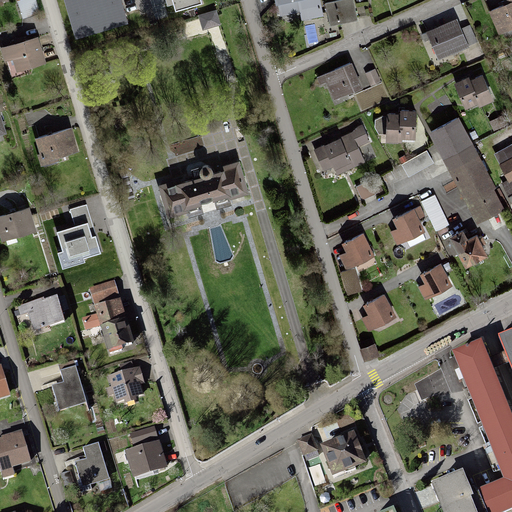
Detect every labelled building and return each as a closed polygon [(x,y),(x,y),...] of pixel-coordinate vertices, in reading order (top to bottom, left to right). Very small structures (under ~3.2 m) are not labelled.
[(14,0),(21,20),(42,14),(37,0),(14,0)] [(128,25),(120,0),(64,0),(75,39),(128,25)] [(202,4),(200,0),(165,0),(168,6),(174,4),(176,11),(202,4)] [(317,0),(274,0),(277,14),(302,8),(303,21),(320,20),(317,0)] [(353,2),(328,6),(331,26),(356,22),(353,2)] [(509,7),(490,14),(498,36),(511,30),(511,3),(508,5),(509,7)] [(216,14),(199,18),(202,29),(218,26),(216,14)] [(457,22),(428,34),(439,59),(468,47),(457,22)] [(38,41),(8,50),(15,75),(45,66),(38,41)] [(351,65),(318,80),(321,86),(327,83),(336,101),(362,90),(351,65)] [(468,80),(455,86),(466,112),(479,106),(480,108),(492,103),(482,79),(470,84),(468,80)] [(400,117),(387,117),(387,142),(399,142),(399,138),(413,138),(413,114),(400,114),(400,117)] [(502,119),(492,124),(495,130),(505,125),(502,119)] [(504,211),(458,121),(430,135),(476,225),(504,211)] [(362,129),(315,152),(325,171),(332,168),(336,176),(364,162),(357,149),(369,143),(362,129)] [(72,133),(36,141),(41,164),(77,156),(72,133)] [(510,183),(504,186),(511,201),(511,162),(502,168),(510,183)] [(240,165),(161,187),(168,214),(247,193),(240,165)] [(434,198),(422,204),(437,233),(448,227),(434,198)] [(86,205),(70,210),(75,227),(57,233),(63,252),(58,253),(63,269),(85,262),(84,259),(101,253),(86,205)] [(29,212),(0,220),(0,239),(2,246),(36,236),(29,212)] [(390,235),(396,247),(424,233),(414,214),(395,224),(399,230),(390,235)] [(463,235),(450,241),(464,271),(486,260),(476,239),(467,243),(463,235)] [(340,258),(346,270),(373,256),(364,238),(345,247),(348,254),(340,258)] [(419,291),(425,303),(452,289),(443,270),(424,280),(427,287),(419,291)] [(116,286),(90,293),(97,317),(86,320),(89,330),(100,326),(109,356),(134,349),(116,286)] [(362,321),(368,333),(396,320),(387,301),(367,310),(371,317),(362,321)] [(56,305),(28,312),(34,337),(63,329),(56,305)] [(511,334),(499,340),(511,371),(511,334)] [(374,345),(361,349),(366,362),(379,358),(374,345)] [(511,511),(511,426),(481,349),(455,359),(505,486),(469,500),(461,481),(433,493),(440,511),(511,511)] [(0,400),(10,398),(3,371),(0,371),(0,400)] [(138,373),(111,380),(119,408),(146,400),(138,373)] [(83,408),(74,374),(60,377),(63,389),(55,391),(60,414),(83,408)] [(23,438),(0,444),(0,459),(3,470),(30,461),(23,438)] [(354,438),(320,451),(333,483),(367,470),(354,438)] [(107,482),(98,448),(84,452),(87,464),(79,466),(85,488),(107,482)] [(158,448),(127,457),(134,481),(165,472),(158,448)]
